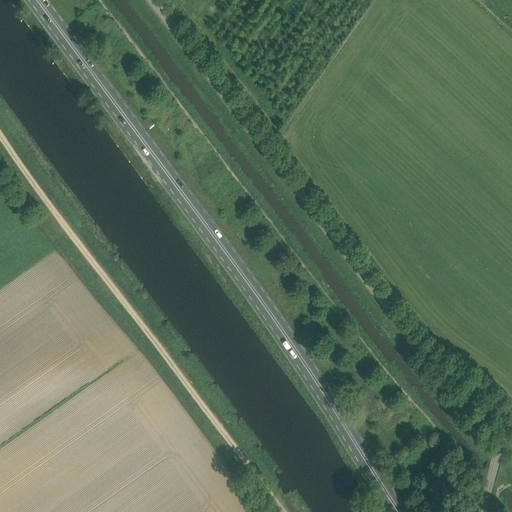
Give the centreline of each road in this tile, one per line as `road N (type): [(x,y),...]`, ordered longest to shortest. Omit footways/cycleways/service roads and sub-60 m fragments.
road 1 (unclassified): [(484,511),(502,449),(495,409),(393,315),(150,0)]
road 2 (primary): [(401,511),(286,337),(36,0)]
road 3 (track): [(0,125),(284,511)]
